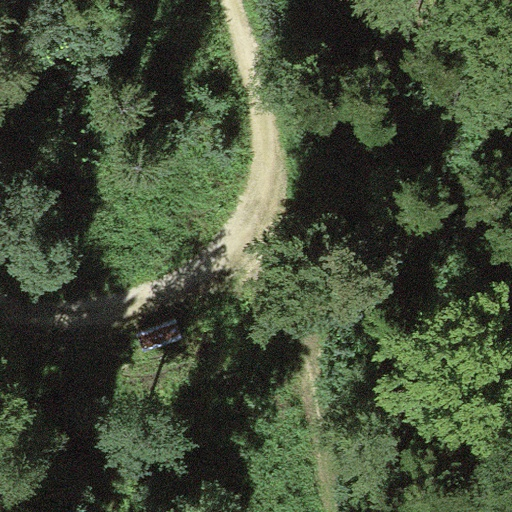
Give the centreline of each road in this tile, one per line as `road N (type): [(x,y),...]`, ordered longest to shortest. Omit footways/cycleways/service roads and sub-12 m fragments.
road 1 (track): [(231,0),(295,267),(215,304),(148,323),(76,332),(0,319)]
road 2 (track): [(295,267),(337,511)]
